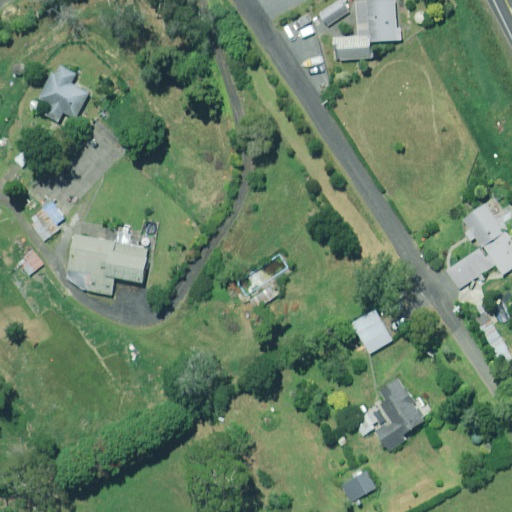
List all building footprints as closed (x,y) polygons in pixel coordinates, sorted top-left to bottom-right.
[(354,12),(346,0),(344,0),(322,14),(331,27),(354,12)] [(360,33),(336,33),(337,64),(376,63),(376,49),(398,48),(397,0),(359,1),(360,33)] [(81,76),(68,66),(43,99),(55,108),(50,115),(60,123),(69,112),(77,119),(96,95),(77,81),(81,76)] [(498,200),(467,220),(474,230),(469,233),(475,242),(480,238),(486,248),(451,272),(462,290),(499,265),(507,276),(511,272),(511,236),(505,226),(511,221),(511,208),(506,212),(498,200)] [(63,201),(36,218),(40,226),(37,228),(46,242),(80,220),(71,205),(67,207),(63,201)] [(71,281),(81,289),(116,296),(119,278),(147,284),(154,250),(80,236),(73,271),(71,281)] [(37,249),(22,261),(34,276),(49,264),(37,249)] [(398,346),(378,311),(355,325),(376,360),(398,346)] [(511,360),(511,352),(489,312),(478,319),(501,359),(497,361),(501,367),(511,360)] [(419,402),(423,398),(416,388),(411,391),(402,378),(382,393),(389,402),(371,415),(365,406),(351,415),(365,437),(370,433),(373,437),(379,433),(392,453),(408,441),(405,437),(431,419),(419,402)] [(354,475),(356,480),(343,487),(351,503),(378,490),(370,473),(364,477),(361,472),(354,475)]
